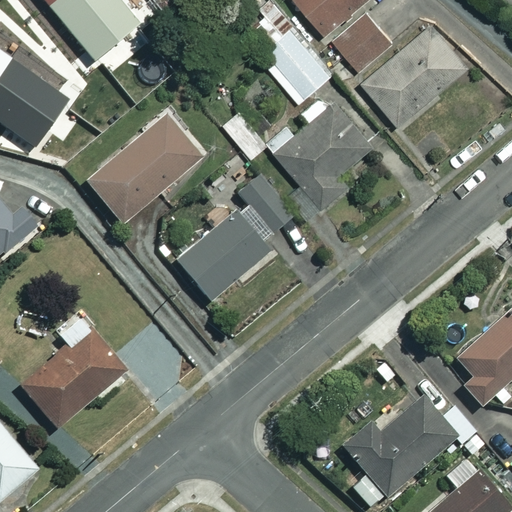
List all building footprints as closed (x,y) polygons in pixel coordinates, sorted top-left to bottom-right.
[(361,0),(296,0),(326,32),(361,0)] [(390,43),(365,11),(332,37),(357,69),(390,43)] [(464,62),(426,21),(361,82),(399,123),(464,62)] [(330,72),(290,27),(257,55),(297,101),(330,72)] [(267,141),(299,179),(285,191),(306,217),(347,183),(337,171),(371,143),(326,89),(303,108),(310,117),(291,133),(285,126),(267,141)] [(267,141),(239,108),(222,122),(250,155),(267,141)] [(198,156),(162,114),(84,181),(119,223),(198,156)] [(277,242),(269,232),(291,214),(257,169),(231,190),(241,203),(172,256),(205,298),(277,242)] [(0,248),(7,255),(30,230),(0,201),(0,248)] [(511,377),(511,303),(453,361),(470,378),(462,386),(482,407),(511,377)] [(123,372),(79,316),(57,333),(66,345),(18,383),(52,427),(123,372)] [(351,487),(370,508),(452,435),(459,443),(474,430),(450,404),(437,415),(419,394),(376,433),(367,423),(341,447),(365,475),(351,487)] [(0,497),(35,468),(0,426),(0,497)] [(488,483),(496,476),(476,453),(468,460),(460,450),(436,471),(453,490),(427,511),(503,511),(509,507),(488,483)]
